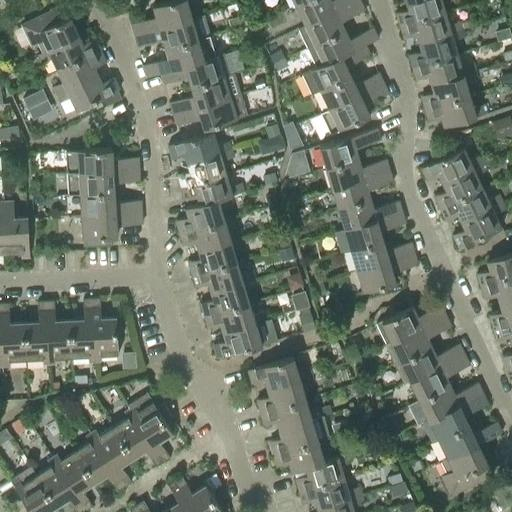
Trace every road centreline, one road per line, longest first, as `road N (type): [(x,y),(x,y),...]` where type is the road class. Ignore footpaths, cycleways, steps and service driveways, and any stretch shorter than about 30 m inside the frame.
road 1 (residential): [(511,413),(421,240),(402,175),(406,100),(376,0)]
road 2 (residential): [(160,276),(144,110),(96,0)]
road 3 (residential): [(269,511),(172,330),(160,276)]
road 4 (residential): [(0,284),(160,276)]
